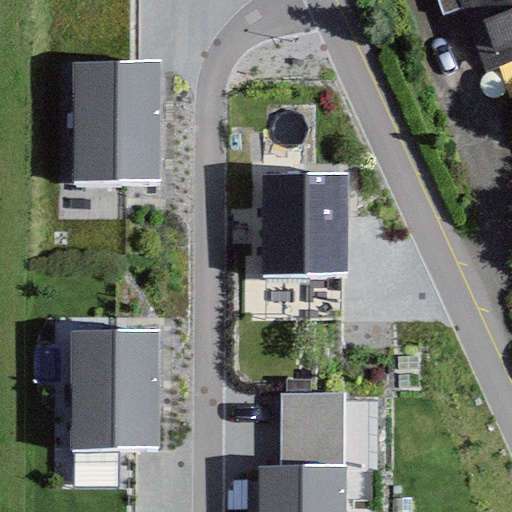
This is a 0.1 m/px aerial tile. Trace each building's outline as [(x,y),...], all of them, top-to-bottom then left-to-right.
[(511,0),(457,0),(484,77),(511,67),(511,0)] [(158,65),(71,64),(70,183),(158,183),(158,65)] [(344,176),(263,176),(263,277),(344,277),(344,176)] [(160,334),(71,333),(70,448),(159,449),(160,334)] [(258,462),(255,511),(342,511),(344,465),(258,462)]
